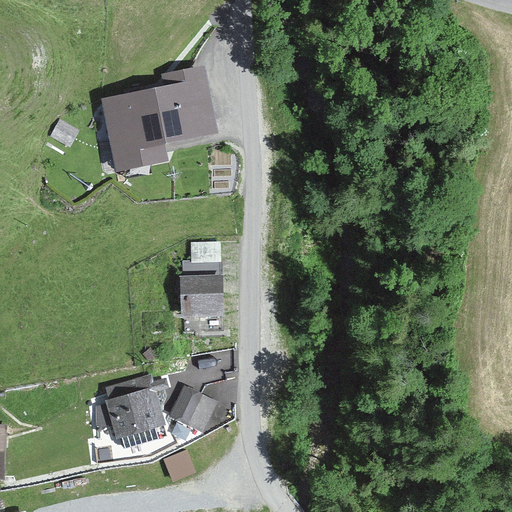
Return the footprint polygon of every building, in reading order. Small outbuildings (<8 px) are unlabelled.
[(150,92),(111,101),(126,173),(181,161),(178,147),(228,136),(213,67),(147,82),(150,92)] [(225,246),(195,247),(196,267),(226,266),(225,246)] [(233,278),(188,280),(189,321),(234,320),(233,278)] [(168,429),(152,380),(110,394),(125,442),(168,429)] [(222,403),(191,392),(179,423),(210,435),(222,403)] [(0,421),(0,476),(8,477),(9,421),(0,421)] [(199,475),(189,454),(168,465),(178,485),(199,475)]
